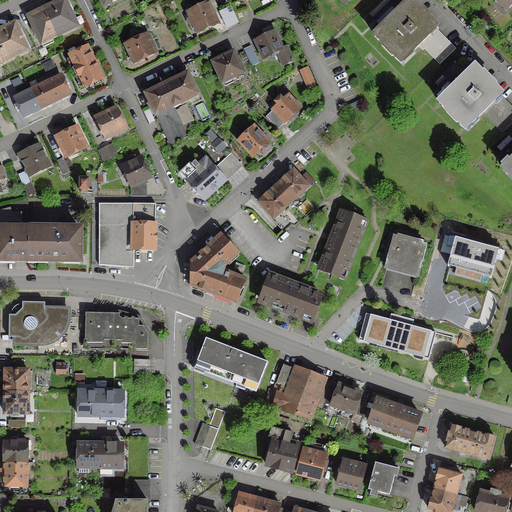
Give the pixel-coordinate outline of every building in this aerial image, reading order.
[(55,37),(76,27),(63,0),(62,0),(42,10),(55,36),(55,37)] [(423,49),(439,65),(455,49),(428,21),(429,20),(418,9),(417,10),(409,2),(374,37),(381,45),(381,46),(391,57),(392,56),(400,64),(418,46),(421,51),(423,49)] [(207,3),(187,13),(196,33),(216,23),(207,3)] [(240,25),(232,9),(221,14),(229,30),(240,25)] [(27,17),(40,44),(55,37),(55,36),(42,10),(27,17)] [(0,30),(0,46),(6,60),(27,51),(14,24),(0,30)] [(282,66),(293,61),(286,46),(281,49),(273,33),(254,42),(263,59),(275,53),(282,66)] [(155,53),(147,35),(124,45),(133,63),(155,53)] [(95,66),(97,66),(94,60),(92,60),(86,47),(69,56),(84,87),(102,79),(95,66)] [(243,50),(244,51),(251,66),(258,63),(250,47),(243,50)] [(230,79),(242,73),(232,53),(212,62),(221,83),(223,82),(224,86),(232,82),(230,79)] [(301,70),(307,85),(314,82),(308,68),(301,70)] [(501,133),(511,122),(511,107),(492,87),(493,86),(483,76),(482,77),(474,68),(438,103),(446,111),(445,112),(455,123),(456,122),(464,130),(482,113),(501,133)] [(166,75),(169,79),(176,75),(174,71),(166,75)] [(196,95),(186,74),(145,94),(155,115),(173,107),(174,110),(179,108),(177,104),(196,95)] [(43,85),(52,103),(69,95),(60,77),(43,85)] [(52,103),(43,85),(31,91),(39,109),(52,103)] [(22,117),(39,109),(31,91),(14,99),(22,117)] [(265,117),(277,129),(285,121),(288,121),(291,119),(291,116),(299,109),(287,96),(283,99),(281,96),(270,106),(273,109),(265,117)] [(173,107),(155,115),(163,132),(180,123),(182,126),(193,121),(185,105),(179,108),(174,110),(173,107)] [(95,118),(105,139),(125,129),(115,109),(95,118)] [(143,112),(148,124),(154,121),(148,110),(143,112)] [(163,132),(170,147),(191,134),(188,129),(184,131),(182,126),(180,123),(163,132)] [(267,142),(253,127),(237,142),(251,157),(267,142)] [(65,158),(85,148),(76,128),(55,137),(65,158)] [(218,140),(211,146),(218,153),(224,147),(218,140)] [(116,156),(111,144),(97,151),(103,162),(116,156)] [(38,146),(18,155),(29,176),(48,167),(38,146)] [(230,154),(215,169),(225,178),(240,164),(230,154)] [(143,179),(148,176),(139,156),(120,164),(130,185),(130,194),(145,194),(145,185),(143,179)] [(69,172),(63,159),(56,162),(62,175),(69,172)] [(511,159),(502,170),(510,178),(509,179),(511,182),(511,159)] [(204,160),(194,169),(197,172),(187,181),(204,200),(224,182),(204,160)] [(275,187),(290,202),(307,187),(292,171),(287,176),(286,175),(281,180),(282,181),(275,187)] [(78,179),(78,190),(88,190),(88,179),(78,179)] [(273,218),(290,202),(275,187),(269,193),(268,192),(263,197),(263,198),(258,202),(273,218)] [(154,225),(155,205),(98,204),(98,265),(123,267),(123,259),(132,259),(132,252),(150,253),(150,250),(154,250),(155,225),(154,225)] [(0,259),(37,260),(37,230),(21,230),(21,213),(11,213),(9,208),(0,210),(0,259)] [(348,218),(341,215),(321,267),(328,270),(327,272),(339,277),(341,270),(344,272),(361,228),(358,227),(361,220),(349,216),(348,218)] [(37,230),(37,260),(79,260),(79,230),(37,230)] [(223,271),(222,267),(238,253),(221,234),(190,262),(190,286),(194,287),(234,303),(244,280),(223,271)] [(385,267),(416,275),(424,246),(412,243),(412,241),(406,239),(406,241),(393,238),(385,267)] [(479,280),(487,252),(446,241),(438,269),(479,280)] [(259,301),(310,321),(320,296),(289,284),(289,285),(282,283),(282,282),(269,277),(259,301)] [(65,326),(67,316),(67,310),(44,309),(44,303),(21,302),(21,309),(14,315),(8,315),(7,338),(14,338),(14,344),(42,344),(49,343),(55,339),(61,339),(61,334),(65,326)] [(84,313),(84,348),(146,349),(146,333),(138,319),(118,319),(119,314),(84,313)] [(357,340),(428,359),(435,333),(411,326),(409,331),(387,325),(389,320),(364,314),(357,340)] [(255,392),(267,362),(205,339),(196,362),(193,370),(203,374),(203,372),(215,377),(216,376),(236,384),(235,387),(244,390),(244,388),(255,392)] [(133,359),(133,374),(148,375),(148,360),(133,359)] [(65,363),(56,363),(55,375),(64,375),(65,363)] [(326,404),(334,383),(331,382),(323,380),(324,379),(296,368),(295,370),(282,365),(275,383),(280,385),(278,392),(273,408),(309,418),(313,405),(324,409),(326,404)] [(4,370),(4,392),(27,392),(27,371),(4,370)] [(74,383),(83,384),(83,376),(74,375),(74,383)] [(334,383),(326,404),(341,410),(349,389),(334,383)] [(361,393),(349,389),(341,410),(353,414),(361,393)] [(78,416),(100,416),(100,392),(86,391),(86,392),(78,392),(78,416)] [(4,392),(4,413),(26,413),(27,392),(4,392)] [(114,392),(100,392),(100,416),(121,417),(122,393),(114,393),(114,392)] [(401,408),(402,407),(395,405),(394,406),(377,400),(368,423),(411,438),(419,415),(401,408)] [(361,417),(366,403),(359,401),(354,414),(361,417)] [(217,430),(224,412),(215,408),(208,427),(217,430)] [(444,448),(466,453),(472,432),(450,426),(444,448)] [(270,428),(268,436),(274,438),(273,441),(272,441),(266,466),(290,472),(290,471),(294,472),(299,451),(296,450),(298,443),(289,441),(292,433),(270,428)] [(494,438),(472,432),(466,453),(488,459),(494,438)] [(87,468),(99,468),(99,443),(85,443),(85,444),(79,444),(79,436),(72,436),(71,450),(77,451),(77,468),(78,468),(78,473),(87,473),(87,468)] [(3,440),(3,463),(26,463),(26,440),(3,440)] [(113,444),(99,443),(99,468),(99,475),(111,475),(111,468),(121,468),(121,445),(113,445),(113,444)] [(299,451),(294,472),(297,473),(297,474),(319,480),(325,454),(317,452),(316,456),(299,451)] [(344,463),(342,462),(336,484),(358,490),(364,468),(347,464),(348,461),(344,460),(344,463)] [(26,463),(3,463),(3,469),(0,469),(0,476),(3,476),(3,485),(25,486),(26,463)] [(374,463),(367,490),(388,495),(395,469),(374,463)] [(438,469),(433,489),(455,495),(461,475),(438,469)] [(147,496),(147,480),(133,480),(133,496),(147,496)] [(450,511),(455,495),(433,489),(427,509),(438,511),(450,511)] [(503,511),(507,498),(499,496),(500,492),(490,489),(489,494),(480,491),(474,511),(503,511)] [(251,511),(255,498),(238,494),(233,511),(251,511)] [(264,511),(267,501),(255,498),(251,511),(264,511)] [(145,511),(146,500),(114,500),(110,511),(145,511)] [(284,511),(278,510),(279,505),(267,501),(264,511),(284,511)]
